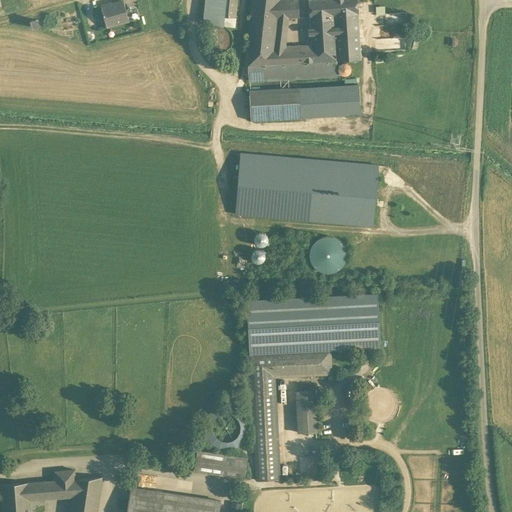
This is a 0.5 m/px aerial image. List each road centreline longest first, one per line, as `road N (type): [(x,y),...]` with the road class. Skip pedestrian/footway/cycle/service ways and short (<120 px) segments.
road 1 (track): [(109,511),(120,446),(171,442),(239,362),(235,310),(204,289),(29,308),(0,320)]
road 2 (unclassified): [(482,1),(473,227),(492,511)]
